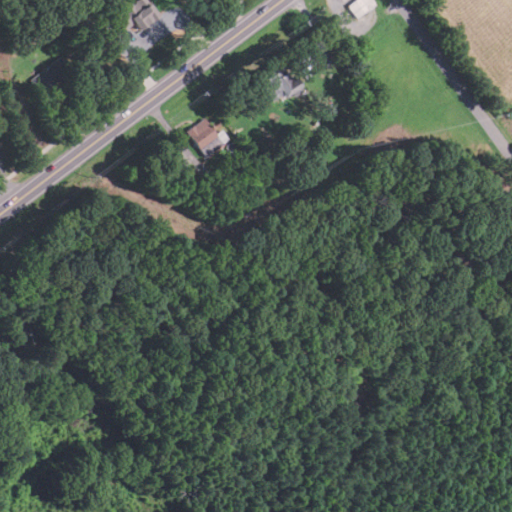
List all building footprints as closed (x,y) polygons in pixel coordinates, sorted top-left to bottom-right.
[(151,12),(139,0),(131,0),(106,22),(120,39),(151,12)] [(351,0),(345,5),(354,18),(373,3),(370,0),(351,0)] [(70,67),(57,53),(30,80),(42,93),(70,67)] [(276,75),(270,65),(253,77),(272,106),(299,89),(285,69),(276,75)] [(183,130),(201,155),(220,142),(201,117),(183,130)] [(479,230),(499,216),(510,232),(490,246),(479,230)]
